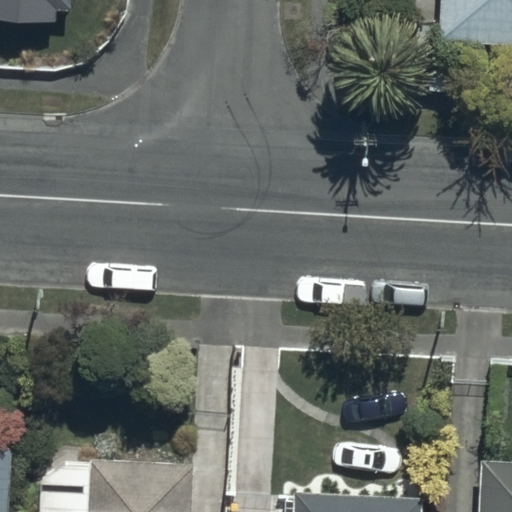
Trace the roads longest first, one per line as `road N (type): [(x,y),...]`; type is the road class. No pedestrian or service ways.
road 1 (tertiary): [(511,224),(223,207)]
road 2 (tertiary): [(223,207),(0,195)]
road 3 (residential): [(223,207),(235,0)]
